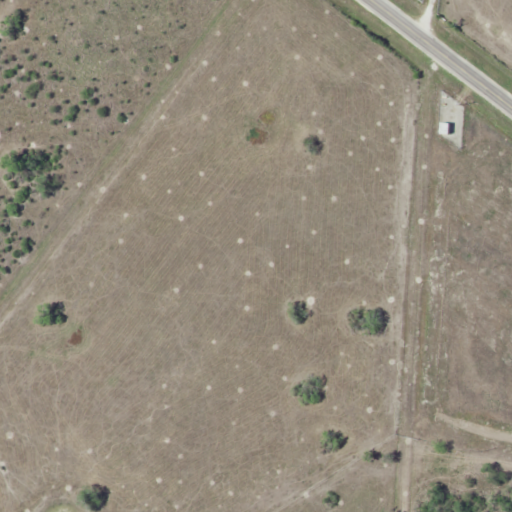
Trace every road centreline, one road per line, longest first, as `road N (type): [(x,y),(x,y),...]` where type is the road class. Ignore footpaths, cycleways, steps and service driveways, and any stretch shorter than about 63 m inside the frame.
road 1 (track): [(399,511),(430,0)]
road 2 (track): [(0,318),(234,0)]
road 3 (secondary): [(373,0),(511,105)]
